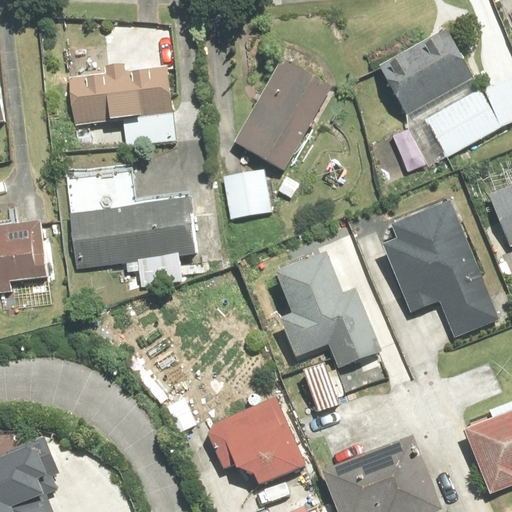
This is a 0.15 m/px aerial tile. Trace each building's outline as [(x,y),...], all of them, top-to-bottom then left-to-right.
[(450,30),(381,67),(408,116),(411,132),(430,167),(501,129),(511,124),(511,79),(484,91),(450,30)] [(283,58),(236,143),(287,171),(334,87),(283,58)] [(108,74),(70,79),(76,124),(177,112),(171,67),(127,72),(127,66),(107,68),(108,74)] [(271,175),(229,179),(233,222),(274,219),(271,175)] [(511,186),(490,195),(511,249),(511,186)] [(194,200),(71,213),(77,271),(200,258),(194,200)] [(501,322),(453,202),(395,226),(400,238),(385,244),(413,314),(441,303),(456,340),(501,322)] [(0,283),(0,284),(1,296),(13,294),(12,283),(49,279),(43,223),(2,227),(1,220),(0,220),(0,283)] [(329,254),(279,273),(295,315),(283,319),(299,359),(331,347),(340,370),(384,353),(359,289),(345,295),(329,254)] [(348,401),(336,365),(311,374),(323,409),(348,401)] [(278,399),(207,427),(224,470),(230,468),(241,495),(306,469),(278,399)] [(511,413),(466,431),(492,496),(511,488),(511,413)] [(415,437),(324,471),(339,511),(443,511),(444,511),(415,437)] [(10,457),(0,460),(0,511),(53,511),(47,496),(60,491),(54,477),(61,474),(47,438),(8,453),(10,457)]
